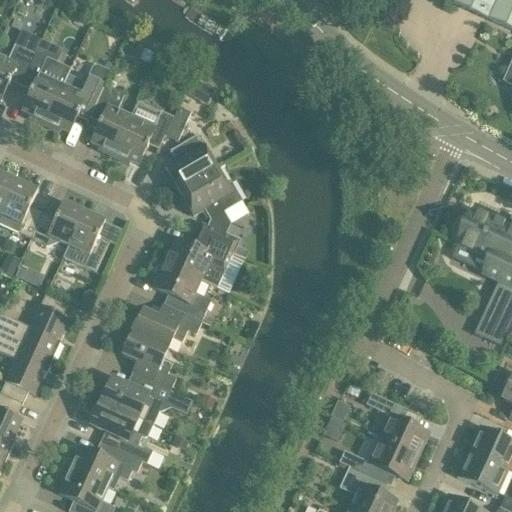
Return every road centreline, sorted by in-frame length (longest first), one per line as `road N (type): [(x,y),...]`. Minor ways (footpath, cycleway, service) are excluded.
road 1 (residential): [(15,511),(140,239),(133,208),(0,146)]
road 2 (residential): [(361,344),(467,403),(417,511)]
road 3 (residential): [(361,344),(460,136)]
road 4 (tertiary): [(460,136),(362,72),(283,0)]
